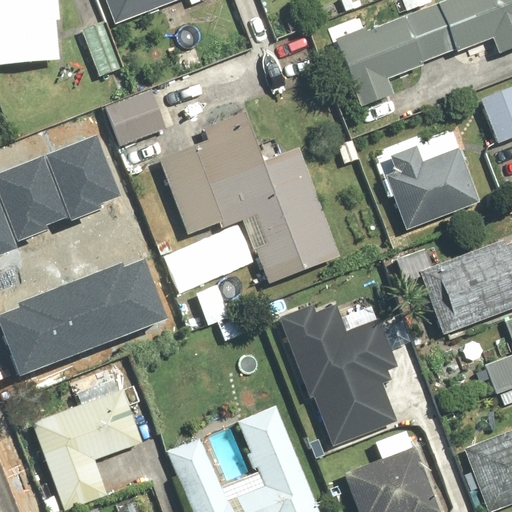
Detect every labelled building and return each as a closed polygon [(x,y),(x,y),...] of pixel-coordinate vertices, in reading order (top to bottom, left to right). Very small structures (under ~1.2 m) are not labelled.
[(59,0),(0,0),(0,69),(64,64),(59,0)] [(181,0),(192,0),(194,6),(210,0),(107,0),(117,24),(181,0)] [(433,0),(403,0),(410,18),(373,32),(372,27),(336,41),(362,109),(399,95),(393,81),(498,42),(503,55),(511,51),(511,0),(456,0),(437,8),(433,0)] [(121,70),(100,23),(80,32),(102,79),(121,70)] [(337,78),(305,86),(316,125),(347,117),(337,78)] [(173,130),(157,85),(100,106),(117,151),(173,130)] [(511,141),(511,90),(482,103),(500,147),(511,141)] [(310,139),(291,101),(271,111),(291,149),(310,139)] [(251,116),(206,132),(210,144),(162,161),(189,236),(223,224),(225,231),(245,223),(268,286),(343,259),(303,148),(287,154),(281,136),(261,144),(251,116)] [(47,155),(73,221),(103,209),(101,203),(119,197),(96,136),(47,155)] [(393,157),(399,173),(382,179),(390,200),(397,198),(409,231),(485,202),(465,149),(428,163),(422,146),(393,157)] [(0,173),(0,190),(20,242),(50,230),(48,225),(66,218),(43,157),(0,173)] [(0,255),(17,249),(0,205),(0,255)] [(511,238),(436,270),(427,250),(398,263),(407,286),(424,279),(447,334),(511,306),(511,238)] [(1,314),(22,371),(166,318),(144,261),(125,268),(124,264),(20,303),(21,307),(1,314)] [(191,277),(200,305),(184,311),(192,335),(213,327),(209,315),(228,309),(219,279),(210,282),(207,272),(191,277)] [(275,320),(307,408),(311,407),(326,447),(396,422),(383,385),(395,380),(391,371),(400,368),(382,319),(348,332),(339,307),(320,314),(317,305),(275,320)] [(217,320),(224,341),(247,333),(240,313),(217,320)] [(498,401),(511,395),(511,322),(505,326),(511,342),(511,354),(484,367),(498,401)] [(257,332),(234,342),(242,362),(235,365),(248,397),(256,393),(260,405),(283,395),(257,332)] [(126,389),(35,423),(68,511),(109,496),(97,464),(147,445),(126,389)] [(203,439),(170,452),(193,511),(323,511),(282,406),(241,422),(260,472),(224,487),(221,485),(203,439)] [(386,462),(350,475),(363,511),(443,511),(422,450),(418,451),(411,431),(380,442),(386,462)] [(511,431),(470,447),(494,509),(511,502),(511,431)]
